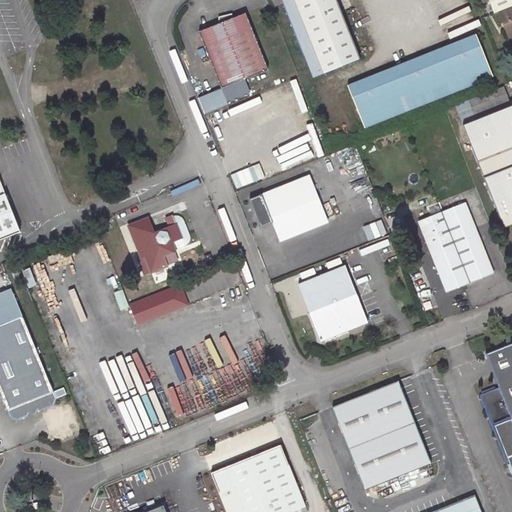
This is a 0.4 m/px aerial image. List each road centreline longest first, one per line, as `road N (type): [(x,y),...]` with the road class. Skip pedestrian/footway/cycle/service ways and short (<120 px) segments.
road 1 (unclassified): [(163,0),(157,24),(298,392)]
road 2 (unclassified): [(70,484),(298,392)]
road 3 (unclassified): [(298,392),(511,307)]
